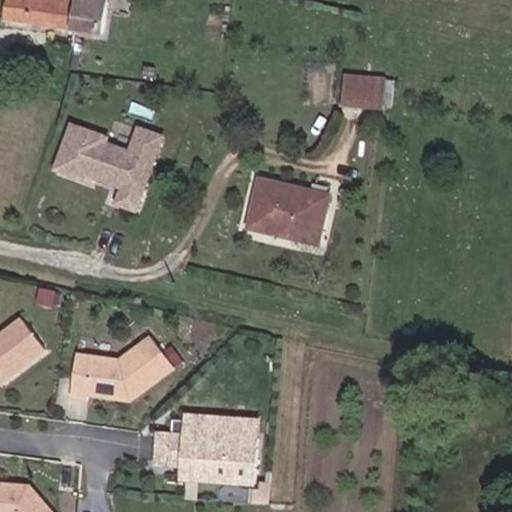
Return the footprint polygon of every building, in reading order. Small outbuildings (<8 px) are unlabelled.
[(76,30),(80,0),(10,0),(8,21),(76,30)] [(104,36),(109,0),(80,0),(76,30),(76,31),(104,36)] [(359,108),(362,78),(345,77),(343,107),(359,108)] [(386,110),(388,80),(362,78),(359,108),(386,110)] [(136,210),(163,138),(140,130),(132,153),(106,144),(108,139),(74,127),(58,170),(92,182),(94,177),(125,188),(119,204),(136,210)] [(319,245),(330,197),(261,181),(250,229),(319,245)] [(47,367),(34,331),(0,343),(0,382),(3,383),(47,367)] [(176,385),(163,350),(126,363),(79,356),(73,398),(89,400),(89,395),(117,399),(118,395),(126,396),(126,400),(132,401),(176,385)] [(259,439),(260,422),(189,416),(188,433),(259,439)] [(256,484),(259,439),(188,433),(188,436),(186,467),(185,479),(256,484)] [(186,467),(188,436),(160,434),(157,465),(186,467)] [(61,505),(30,486),(0,484),(0,511),(60,511),(62,509),(61,505)]
